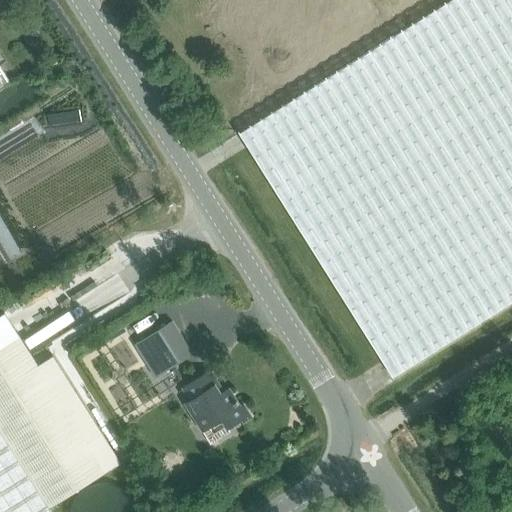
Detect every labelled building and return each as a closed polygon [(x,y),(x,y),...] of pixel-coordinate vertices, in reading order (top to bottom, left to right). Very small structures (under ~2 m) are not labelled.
[(511,0),(450,0),(239,133),(392,377),(511,301),(511,0)] [(192,354),(169,316),(137,336),(161,374),(192,354)] [(10,323),(0,329),(0,342),(1,343),(17,333),(10,323)] [(86,443),(101,434),(52,356),(37,365),(18,336),(0,347),(0,511),(52,511),(50,507),(105,473),(86,443)] [(229,432),(227,429),(241,421),(243,424),(252,418),(244,405),(240,407),(229,389),(223,393),(210,371),(183,388),(190,401),(185,404),(211,444),(229,432)] [(115,487),(105,485),(96,486),(87,490),(80,496),(74,503),(71,511),(70,511),(138,511),(137,505),(131,497),(124,491),(115,487)]
